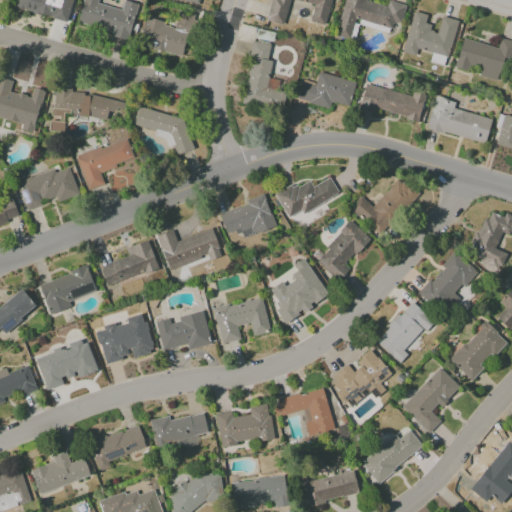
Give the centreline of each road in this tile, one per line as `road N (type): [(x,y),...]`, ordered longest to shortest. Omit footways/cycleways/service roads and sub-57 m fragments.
road 1 (residential): [(462,180),(418,246),(321,344),(256,373),(146,388),(0,441)]
road 2 (residential): [(511,195),(369,148),(303,146),(0,264)]
road 3 (residential): [(210,87),(140,82),(0,39)]
road 4 (residential): [(234,0),(210,87),(232,169)]
road 5 (residential): [(511,399),(422,500),(397,511)]
